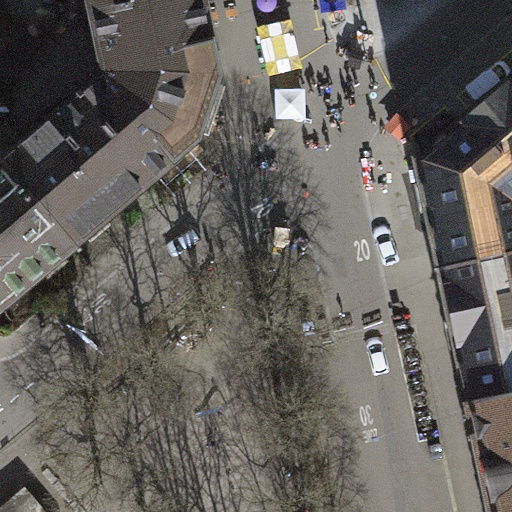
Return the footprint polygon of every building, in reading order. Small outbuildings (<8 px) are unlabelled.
[(198,140),(219,80),(201,0),(92,0),(109,75),(80,99),(149,181),(198,140)] [(0,29),(9,22),(0,11),(0,29)] [(443,270),(511,254),(511,82),(420,161),(443,270)] [(149,181),(80,99),(5,162),(75,244),(149,181)] [(0,306),(75,244),(5,162),(0,166),(0,306)] [(511,254),(443,270),(473,401),(511,393),(511,254)] [(511,511),(511,393),(473,401),(496,511),(511,511)] [(47,511),(26,486),(0,508),(0,511),(47,511)]
